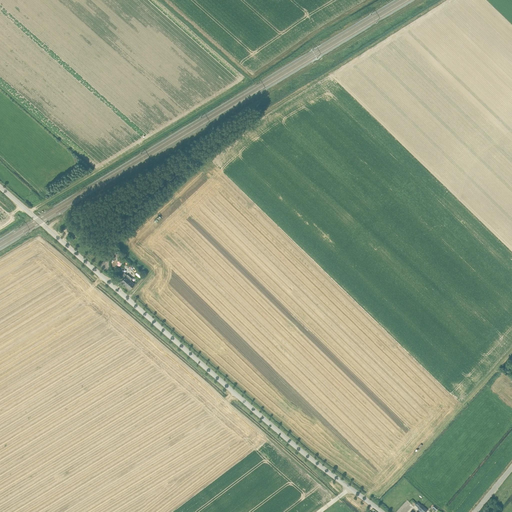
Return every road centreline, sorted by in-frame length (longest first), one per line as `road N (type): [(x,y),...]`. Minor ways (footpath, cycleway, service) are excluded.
road 1 (unclassified): [(381,511),(289,442),(0,187)]
road 2 (unknown): [(40,222),(413,0)]
